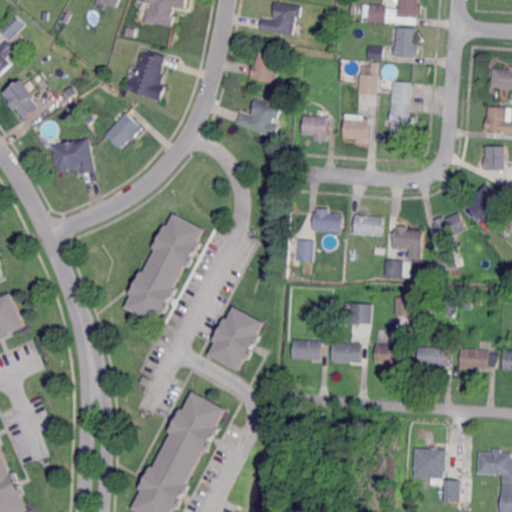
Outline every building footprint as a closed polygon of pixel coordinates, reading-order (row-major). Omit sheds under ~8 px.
[(117,7),(120,0),(95,0),(93,5),(104,9),(107,3),(117,7)] [(188,0),(186,9),(174,7),(173,9),(175,9),(173,17),(175,17),(173,27),(146,22),(149,9),(153,10),(154,0),(188,0)] [(424,14),(420,14),(420,18),(412,18),(411,22),(371,20),(371,17),(365,17),(366,3),(389,4),(389,7),(400,8),(400,6),(402,6),(402,0),(421,0),(421,4),(424,4),(424,14)] [(301,16),(299,15),(296,33),(264,28),(265,18),(277,20),(278,17),(276,17),(279,1),(303,5),(301,16)] [(67,24),(62,21),(67,12),(72,15),(67,24)] [(11,41),(0,30),(0,28),(15,13),(27,25),(11,41)] [(420,56),(417,55),(416,57),(397,56),(398,46),(399,46),(401,26),(419,28),(418,43),(421,44),(420,56)] [(136,38),(127,36),(128,27),(138,29),(136,38)] [(30,46),(22,39),(29,32),(36,39),(30,46)] [(277,80),(253,76),(256,63),(258,63),(260,51),(263,52),(265,45),(283,48),(277,80)] [(386,61),(371,59),(372,45),(387,46),(386,61)] [(0,75),(0,47),(14,62),(0,75)] [(168,55),(165,64),(166,65),(164,72),(167,73),(163,82),(168,84),(163,99),(130,88),(132,79),(136,81),(144,57),(145,58),(147,52),(151,53),(152,49),(168,55)] [(369,74),(381,75),(380,94),(362,93),(363,74),(364,74),(365,66),(370,66),(369,74)] [(511,87),(495,86),(496,68),(511,69),(511,87)] [(41,106),(27,116),(20,106),(18,107),(6,90),(23,78),(35,94),(33,95),(41,106)] [(416,126),(412,126),(411,141),(393,140),(395,121),(392,121),(395,81),(415,82),(413,116),(417,116),(416,126)] [(279,117),(276,116),(274,122),(281,124),(278,134),(270,131),(270,132),(241,122),(244,113),(254,116),(255,114),(253,113),(259,98),(283,107),(279,117)] [(509,121),(511,121),(511,132),(487,131),(488,117),(490,117),(491,106),(510,107),(509,121)] [(133,141),(131,139),(122,149),(107,136),(127,113),(144,129),(133,141)] [(370,139),(345,137),(347,118),(357,119),(358,114),(366,115),(365,118),(372,118),(370,139)] [(329,141),(317,140),(317,135),(305,134),(306,115),(330,117),(329,141)] [(96,169),(83,171),(82,166),(61,170),(57,143),(91,137),(96,169)] [(508,169),(490,169),(490,168),(487,168),(487,157),(489,157),(489,145),(508,145),(508,169)] [(511,203),(501,217),(494,212),(487,221),(471,207),(479,198),(478,197),(489,183),(511,201),(511,203)] [(332,213),(346,214),(344,232),(316,230),(317,212),(319,212),(319,208),(332,209),(332,213)] [(470,229),(444,241),(437,224),(439,223),(437,220),(446,216),(448,219),(462,212),(470,229)] [(205,229),(199,240),(201,242),(190,264),(188,263),(176,287),(178,288),(166,310),(165,309),(158,322),(127,306),(133,293),(131,292),(143,269),(145,271),(157,248),(155,247),(167,224),(170,225),(177,213),(205,229)] [(385,235),(357,233),(359,215),(386,217),(385,235)] [(411,230),(426,231),(424,249),(423,260),(409,259),(409,248),(406,248),(406,249),(396,249),(397,229),(400,229),(400,225),(411,226),(411,230)] [(315,260),(299,259),(301,239),(317,240),(315,260)] [(457,260),(463,259),(465,266),(459,267),(441,272),(437,256),(455,251),(457,260)] [(411,278),(388,276),(389,259),(412,260),(411,278)] [(26,324),(12,330),(13,333),(0,339),(0,297),(13,292),(26,324)] [(417,314),(397,314),(398,296),(417,296),(417,314)] [(459,311),(446,309),(448,296),(461,298),(459,311)] [(373,322),(352,321),(354,301),(374,302),(373,322)] [(266,322),(260,334),(262,335),(250,358),(248,356),(242,368),(213,353),(219,341),(216,339),(228,317),(230,318),(236,306),(266,322)] [(330,327),(323,326),(323,319),(331,319),(330,327)] [(324,359),(294,358),(295,339),(325,341),(324,359)] [(363,362),(334,360),(335,341),(364,343),(363,362)] [(406,364),(377,363),(378,344),(407,345),(406,364)] [(449,366),(420,364),(421,346),(450,348),(449,366)] [(499,365),(492,365),(491,369),(463,367),(464,348),(492,350),(492,352),(500,352),(499,365)] [(503,369),(511,368),(511,350),(504,350),(503,369)] [(148,388),(140,384),(144,377),(152,381),(148,388)] [(228,408),(219,426),(220,427),(208,450),(207,449),(188,484),(190,485),(179,505),(177,504),(172,511),(147,511),(135,505),(144,489),(143,488),(155,465),(156,466),(174,431),(173,430),(185,407),(187,409),(196,391),(228,408)] [(0,511),(0,438),(2,443),(0,444),(12,473),(15,471),(24,492),(21,493),(28,508),(18,511),(0,511)] [(450,449),(448,469),(446,469),(446,476),(446,483),(433,483),(433,476),(417,475),(417,469),(416,469),(418,448),(435,449),(435,445),(439,446),(439,448),(450,449)] [(503,453),(511,453),(511,511),(502,511),(504,474),(480,473),(481,452),(494,453),(494,449),(503,450),(503,453)] [(463,502),(446,501),(446,480),(464,480),(463,502)]
